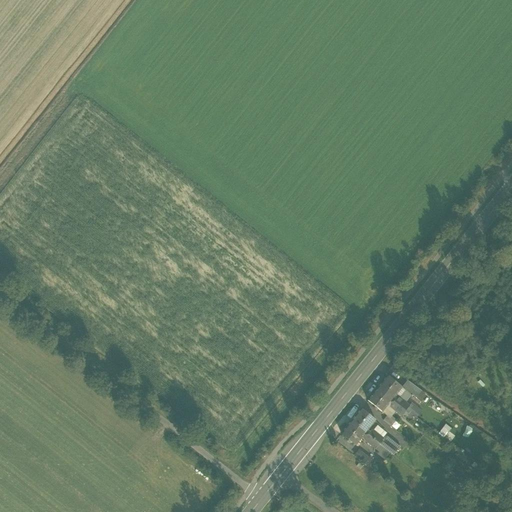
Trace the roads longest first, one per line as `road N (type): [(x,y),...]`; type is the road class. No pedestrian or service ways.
road 1 (primary): [(280,474),(511,186)]
road 2 (track): [(0,290),(261,498)]
